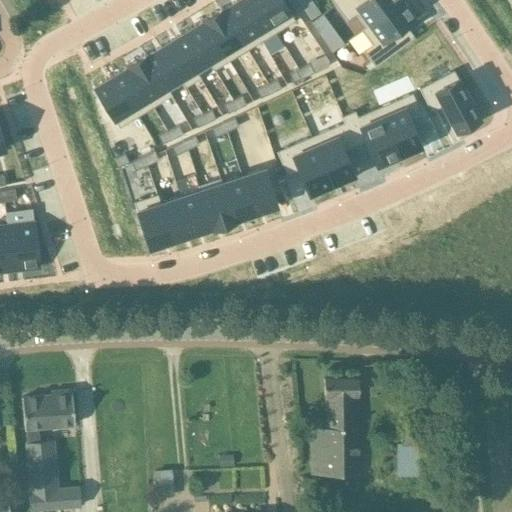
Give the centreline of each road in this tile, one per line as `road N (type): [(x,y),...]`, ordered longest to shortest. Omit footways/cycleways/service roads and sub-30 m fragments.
road 1 (tertiary): [(0,344),(252,332),(511,353)]
road 2 (residential): [(94,274),(173,273),(220,259),(427,176),(511,130)]
road 3 (residential): [(94,274),(36,100),(36,65),(54,42),(135,0)]
